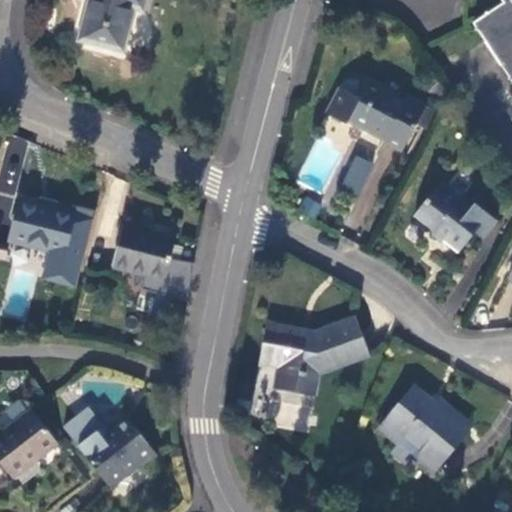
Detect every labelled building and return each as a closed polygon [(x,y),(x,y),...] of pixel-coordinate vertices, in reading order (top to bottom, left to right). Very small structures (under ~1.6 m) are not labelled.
[(134,5),(142,8),(144,0),(90,0),(81,37),(123,49),(134,5)] [(475,23),(511,75),(511,0),(505,0),(506,1),(475,23)] [(402,151),(427,104),(407,93),(404,98),(399,95),(404,86),(388,77),(384,85),(363,75),(360,81),(352,75),(348,76),(341,81),(336,88),(325,111),(332,114),(334,119),(339,123),(344,120),(348,123),(349,120),(385,138),(384,139),(402,151)] [(339,188),(357,196),(373,163),(354,154),(339,188)] [(459,251),(475,231),(488,216),(442,180),(414,215),(459,251)] [(316,218),(321,202),(304,197),(299,212),(316,218)] [(75,212),(22,198),(12,240),(65,253),(75,212)] [(488,216),(475,231),(484,237),(496,221),(488,216)] [(171,260),(177,239),(125,225),(114,267),(146,275),(142,290),(188,302),(195,264),(171,260)] [(260,360),(279,365),(275,385),(316,394),(321,371),(370,354),(357,317),(315,332),(267,323),(260,360)] [(381,427),(400,442),(406,435),(421,447),(415,455),(435,471),(469,429),(438,403),(415,384),(381,427)] [(249,417),(253,398),(241,396),(237,415),(249,417)] [(443,396),(438,403),(469,429),(474,422),(443,396)] [(89,405),(83,410),(104,437),(109,433),(89,405)] [(0,460),(11,476),(58,441),(32,407),(0,430),(0,460)] [(154,450),(129,418),(109,433),(104,437),(83,410),(64,425),(111,486),(141,463),(140,461),(154,450)] [(406,435),(400,442),(415,455),(421,447),(406,435)] [(158,455),(154,450),(140,461),(141,463),(143,466),(158,455)]
